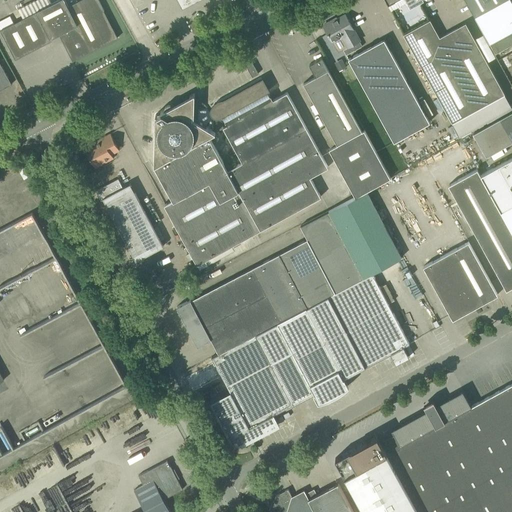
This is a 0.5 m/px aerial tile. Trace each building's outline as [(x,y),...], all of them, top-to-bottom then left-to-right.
[(0,27),(1,29),(0,30),(15,59),(52,40),(51,38),(61,33),(65,41),(63,42),(73,61),(118,38),(98,0),(79,0),(68,6),(64,0),(57,0),(51,3),(49,0),(34,0),(18,9),(23,18),(14,23),(10,16),(0,20),(0,27)] [(410,7),(420,2),(423,0),(384,0),(391,11),(407,2),(410,7)] [(465,0),(475,17),(506,0),(465,0)] [(511,1),(511,0),(506,0),(475,17),(490,43),(511,30),(511,1)] [(332,42),(338,39),(341,37),(347,48),(344,50),(346,55),(362,46),(360,40),(356,33),(355,33),(353,29),(345,14),(337,19),(337,18),(323,25),(332,42)] [(430,19),(404,34),(453,122),(505,93),(466,23),(457,27),(440,37),(430,19)] [(511,30),(490,43),(495,54),(511,44),(511,30)] [(368,48),(348,59),(394,141),(430,122),(391,51),(389,52),(384,43),(370,51),(368,48)] [(327,66),(322,58),(309,64),(316,76),(304,83),(337,144),(330,148),(356,196),(391,177),(364,129),(362,131),(327,66)] [(342,58),(335,62),(339,70),(346,66),(342,58)] [(0,91),(12,85),(0,61),(0,91)] [(252,61),(246,65),(252,77),(259,73),(252,61)] [(270,90),(263,77),(214,104),(212,106),(211,107),(210,110),(210,112),(211,114),(212,116),(214,117),(214,118),(213,121),(212,123),(212,125),(212,128),(212,129),(207,126),(207,125),(201,121),(209,136),(223,127),(243,162),(228,170),(261,230),(321,197),(310,177),(329,167),(287,92),(273,100),(268,91),(270,90)] [(155,114),(155,140),(154,165),(174,200),(164,205),(197,264),(261,230),(228,170),(209,136),(201,121),(173,105),(171,104),(168,104),(166,105),(165,107),(164,110),(161,112),(161,113),(157,115),(156,114),(155,114)] [(487,157),(511,143),(511,112),(474,134),(487,157)] [(337,144),(327,126),(320,130),(330,147),(337,144)] [(87,152),(95,168),(114,158),(112,154),(119,150),(110,133),(95,141),(97,143),(88,148),(89,150),(87,152)] [(501,210),(511,230),(511,157),(481,175),(501,210)] [(506,290),(511,286),(511,230),(501,210),(481,175),(477,169),(449,185),(506,290)] [(103,199),(136,260),(163,246),(130,183),(123,187),(118,178),(96,190),(101,200),(103,199)] [(335,292),(363,277),(374,272),(382,268),(402,257),(366,192),(347,203),(329,212),(301,226),(307,238),(177,306),(183,318),(185,317),(186,320),(185,321),(198,346),(211,339),(218,353),(307,306),(334,291),(335,292)] [(0,285),(55,262),(35,213),(0,227),(0,285)] [(469,241),(446,254),(475,307),(498,295),(469,241)] [(424,266),(443,302),(453,319),(475,307),(446,254),(424,266)] [(410,343),(374,272),(363,277),(335,292),(334,291),(307,306),(218,353),(212,357),(230,392),(212,401),(231,437),(233,440),(237,442),(241,443),(245,441),(279,423),(274,414),(314,393),(319,401),(347,385),(343,378),(390,353),(395,362),(398,360),(399,362),(409,356),(404,346),(410,343)] [(122,390),(77,281),(77,309),(51,309),(50,311),(41,306),(41,301),(43,296),(36,296),(36,307),(33,305),(31,301),(10,310),(28,354),(45,354),(56,360),(42,366),(45,374),(89,356),(107,364),(82,375),(77,361),(76,377),(69,380),(69,373),(64,375),(67,382),(67,383),(99,400),(122,390)] [(511,511),(511,383),(472,406),(463,390),(435,405),(436,407),(429,411),(428,409),(391,429),(394,433),(381,440),(377,435),(371,438),(372,440),(368,442),(367,441),(335,458),(365,511),(511,511)] [(170,511),(164,499),(183,489),(178,479),(179,478),(179,477),(177,478),(173,471),(175,470),(174,469),(173,469),(168,460),(138,475),(143,485),(134,490),(144,509),(138,511),(170,511)] [(353,511),(338,483),(317,494),(314,489),(306,493),(304,489),(292,496),(288,489),(276,495),(274,502),(276,503),(274,510),(272,509),(270,511),(353,511)]
